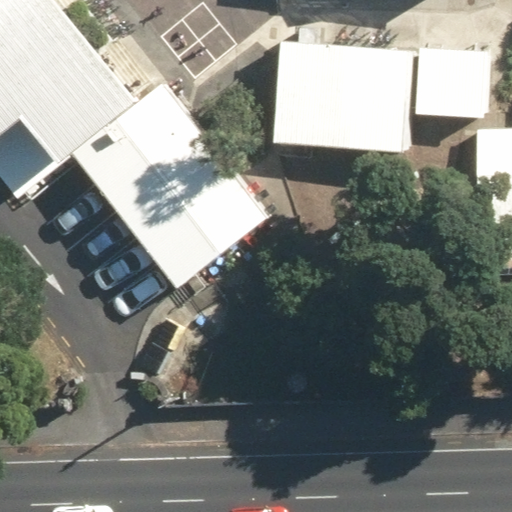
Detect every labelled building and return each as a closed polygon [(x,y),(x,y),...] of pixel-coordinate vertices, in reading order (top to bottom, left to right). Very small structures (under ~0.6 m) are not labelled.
[(0,169),(81,102),(0,5),(0,169)] [(410,36),(280,38),(281,150),(411,148),(410,36)] [(488,43),(421,44),(422,115),(489,114),(488,43)] [(161,75),(74,142),(172,267),(258,200),(161,75)] [(511,129),(484,130),(486,257),(511,257),(511,129)]
